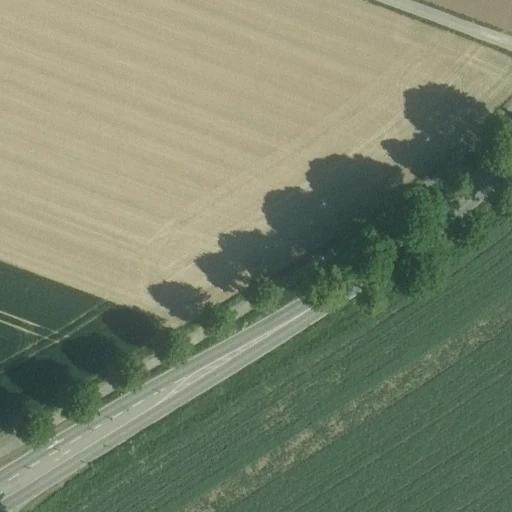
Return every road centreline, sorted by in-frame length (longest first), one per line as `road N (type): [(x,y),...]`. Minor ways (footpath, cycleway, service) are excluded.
road 1 (secondary): [(0,491),(289,322),(387,258),(511,157)]
road 2 (unclassified): [(380,0),(511,48)]
